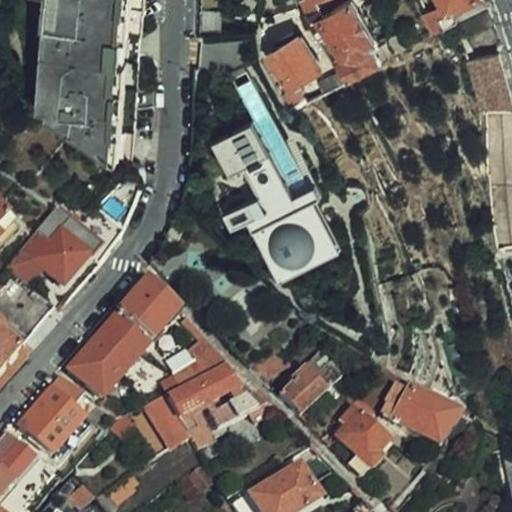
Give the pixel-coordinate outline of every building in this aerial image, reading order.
[(50,0),(45,111),(127,165),(134,0),(50,0)] [(134,0),(127,165),(140,173),(145,54),(147,0),(134,0)] [(355,0),(354,0),(312,24),(315,29),(341,74),(348,86),(386,64),(377,48),(381,46),(359,7),(355,0)] [(487,6),(483,0),(440,0),(444,6),(425,16),(434,34),(451,25),(484,7),(487,6)] [(494,25),(484,7),(451,25),(461,43),(494,25)] [(202,18),(202,37),(220,36),(220,18),(202,18)] [(389,39),(381,46),(377,48),(386,64),(410,49),(403,37),(392,43),(389,39)] [(320,74),(297,38),(268,57),(291,93),(320,74)] [(469,66),(482,117),(511,109),(511,96),(502,58),(469,66)] [(319,85),(324,96),(348,86),(341,74),(319,85)] [(234,94),(252,125),(268,116),(250,84),(234,94)] [(289,116),(297,111),(307,106),(301,94),(282,103),(289,116)] [(250,223),(286,285),(335,256),(307,207),(318,201),(323,198),(316,186),(310,189),(299,170),(268,116),(252,125),(215,146),(233,178),(247,171),(262,198),(228,218),(236,232),(250,223)] [(307,207),(335,256),(346,250),(318,201),(307,207)] [(0,242),(17,225),(0,210),(0,242)] [(80,236),(56,215),(21,254),(63,289),(86,263),(98,272),(108,260),(80,236)] [(96,216),(80,236),(108,260),(123,241),(96,216)] [(177,247),(189,223),(179,219),(166,241),(177,247)] [(0,318),(27,340),(52,309),(12,277),(0,292),(0,318)] [(98,403),(178,313),(147,283),(66,374),(98,403)] [(174,392),(224,367),(185,322),(179,328),(197,345),(187,357),(196,367),(169,382),(174,392)] [(0,373),(19,350),(1,335),(5,330),(0,325),(0,373)] [(284,360),(279,352),(276,349),(247,369),(258,379),(284,360)] [(316,357),(302,370),(324,392),(338,379),(316,357)] [(288,369),(284,360),(258,379),(262,383),(288,369)] [(302,370),(300,367),(286,381),(289,385),(276,397),(292,413),(301,404),(307,409),(324,392),(302,370)] [(397,378),(383,369),(349,408),(361,419),(397,378)] [(190,416),(246,388),(227,370),(166,400),(187,438),(189,441),(200,435),(190,416)] [(163,398),(164,397),(174,392),(169,382),(158,388),(163,398)] [(433,451),(463,415),(409,384),(402,393),(408,397),(403,405),(390,398),(378,418),(433,451)] [(51,459),(81,422),(49,394),(18,430),(51,459)] [(252,428),(275,416),(253,395),(206,421),(216,434),(247,418),(252,428)] [(187,438),(166,400),(164,397),(163,398),(144,407),(166,451),(187,438)] [(115,422),(122,418),(104,404),(99,410),(115,422)] [(301,404),(292,413),(297,418),(307,409),(301,404)] [(361,419),(349,408),(344,414),(334,425),(339,429),(332,437),(352,459),(345,466),(356,478),(386,443),(361,419)] [(206,449),(200,435),(189,441),(196,454),(206,449)] [(0,460),(5,464),(19,449),(5,437),(0,443),(0,460)] [(0,498),(32,460),(19,449),(5,464),(0,469),(0,498)] [(200,495),(214,483),(203,465),(187,476),(200,495)] [(0,509),(0,511),(23,511),(24,511),(53,478),(39,466),(0,509)] [(255,511),(301,511),(318,502),(297,469),(248,500),(255,511)] [(94,503),(102,511),(137,486),(129,476),(94,503)] [(187,476),(173,485),(188,505),(200,495),(187,476)] [(78,511),(92,501),(82,490),(68,499),(78,511)]
